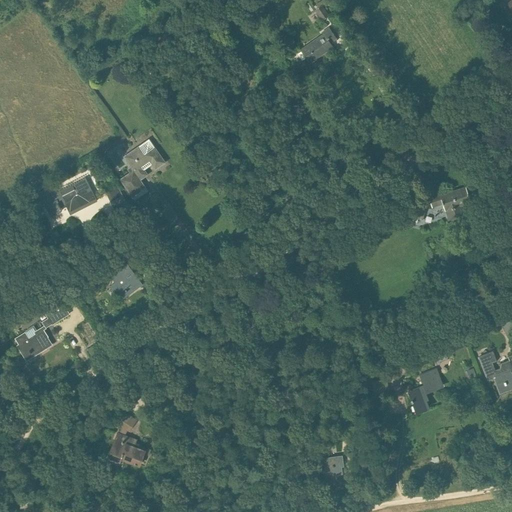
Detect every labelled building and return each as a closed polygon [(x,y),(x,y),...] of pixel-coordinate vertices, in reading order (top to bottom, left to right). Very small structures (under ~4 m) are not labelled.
[(323,0),(322,0),(316,4),(319,10),(316,12),(321,20),(329,15),(325,9),(326,7),(324,3),(325,3),(323,0)] [(311,1),(306,4),(311,12),(315,9),(311,1)] [(231,7),(232,18),(240,17),(239,6),(231,7)] [(356,22),(359,28),(366,23),(362,18),(356,22)] [(326,51),(330,48),(333,46),(330,43),(336,38),(329,28),(322,33),(323,34),(301,50),(310,62),(317,57),(317,56),(325,51),(326,51)] [(155,169),(165,162),(149,139),(124,156),(131,167),(128,169),(130,172),(121,179),(132,196),(146,187),(141,179),(147,174),(144,169),(151,164),(155,169)] [(86,187),(77,192),(72,184),(42,200),(51,218),(52,218),(51,216),(62,210),(62,211),(63,210),(61,207),(66,205),(70,212),(96,199),(92,190),(89,191),(86,187)] [(110,201),(123,195),(122,194),(118,186),(106,192),(110,201)] [(465,215),(462,205),(471,202),(466,187),(441,195),(440,193),(429,197),(432,207),(443,204),(448,221),(465,215)] [(423,220),(425,215),(427,205),(417,202),(412,217),(423,220)] [(149,264),(143,256),(137,249),(128,255),(140,271),(149,264)] [(119,297),(140,281),(126,262),(110,274),(116,282),(111,286),(119,297)] [(35,312),(46,305),(42,299),(32,306),(35,312)] [(62,301),(45,311),(52,324),(70,314),(62,301)] [(511,322),(511,312),(500,319),(504,327),(511,322)] [(52,324),(48,318),(42,322),(44,325),(34,332),(36,334),(29,338),(25,331),(15,338),(19,344),(17,345),(24,357),(31,353),(33,356),(52,344),(43,330),(46,328),(46,327),(52,324)] [(439,340),(444,353),(465,345),(460,332),(439,340)] [(99,345),(89,352),(92,357),(103,350),(99,345)] [(511,355),(509,356),(510,360),(502,364),(501,368),(495,370),(492,362),(496,360),(493,351),(480,356),(488,379),(494,377),(500,393),(511,388),(511,355)] [(442,385),(436,368),(420,374),(424,385),(409,391),(412,400),(411,401),(412,403),(413,402),(416,410),(428,405),(426,401),(429,400),(426,392),(442,385)] [(473,368),(466,371),(470,380),(477,377),(473,368)] [(358,408),(349,411),(352,418),(354,417),(354,419),(351,420),(354,427),(364,422),(358,408)] [(125,436),(129,429),(130,430),(136,420),(125,413),(119,422),(123,425),(122,427),(120,429),(119,431),(119,433),(118,433),(109,457),(120,461),(121,458),(135,463),(135,464),(137,465),(137,464),(140,465),(145,451),(134,447),(135,442),(128,440),(129,437),(125,436)] [(341,463),(343,463),(342,456),(320,459),(322,472),(334,470),(335,474),(342,473),(341,463)] [(20,501),(20,508),(34,507),(34,500),(20,501)]
